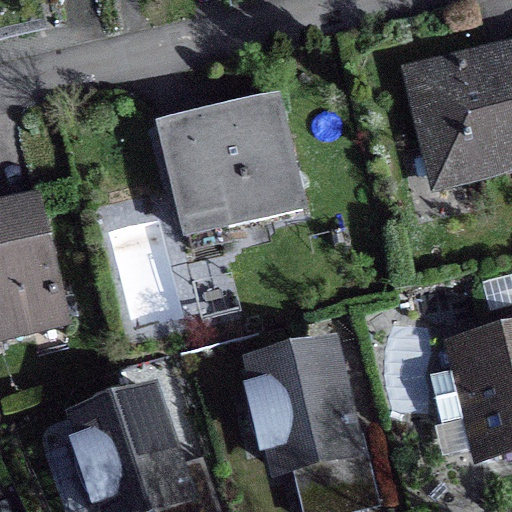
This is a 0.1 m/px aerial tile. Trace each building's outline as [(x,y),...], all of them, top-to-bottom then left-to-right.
[(431,195),(511,175),(511,41),(401,68),(422,156),(413,158),(418,177),(427,175),(431,195)] [(307,213),(280,96),(156,125),(183,241),(307,213)] [(61,286),(40,195),(0,204),(0,345),(47,335),(51,351),(70,347),(66,329),(73,327),(70,314),(79,311),(72,283),(61,286)] [(242,316),(233,275),(190,283),(199,325),(242,316)] [(473,467),(511,457),(511,325),(443,342),(450,372),(430,376),(442,426),(462,421),(473,467)] [(338,336),(242,360),(248,386),(243,388),(260,458),(267,456),(273,482),(292,478),(300,511),(366,511),(380,509),(338,336)] [(84,511),(98,507),(99,511),(218,511),(200,460),(184,465),(156,385),(64,416),(73,443),(45,453),(65,511),(84,511)]
